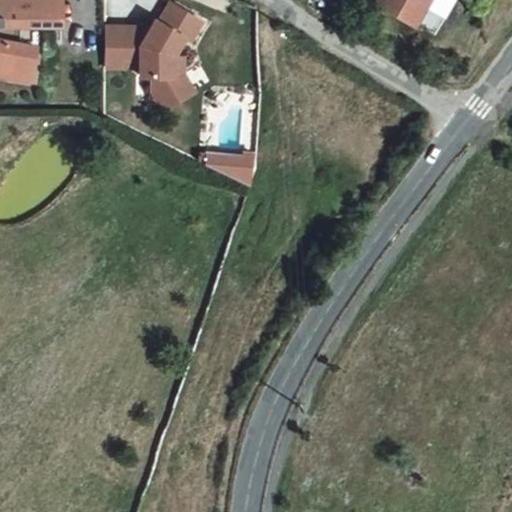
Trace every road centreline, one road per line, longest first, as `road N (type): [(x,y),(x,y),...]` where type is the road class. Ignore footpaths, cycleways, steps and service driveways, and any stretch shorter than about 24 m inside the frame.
road 1 (tertiary): [(246,511),(266,425),(297,359),(471,119)]
road 2 (residential): [(288,0),(305,21),(471,119)]
